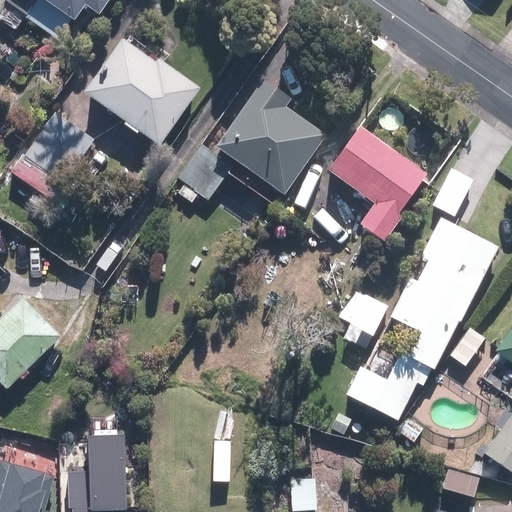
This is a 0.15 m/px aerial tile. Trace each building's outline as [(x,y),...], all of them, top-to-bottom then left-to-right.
[(116,0),(52,0),(83,21),(92,8),(105,17),(116,0)] [(165,146),(206,89),(165,60),(162,64),(129,40),(91,93),(165,146)] [(270,84),(224,146),(285,191),(326,136),(284,104),(289,98),(270,84)] [(100,142),(59,113),(16,173),(56,202),(100,142)] [(427,174),(363,129),(336,168),(384,201),(367,223),(384,235),(427,174)] [(231,165),(202,147),(183,177),(212,195),(231,165)] [(473,181),(453,170),(435,203),(454,214),(473,181)] [(496,249),(444,222),(358,387),(402,409),(416,382),(424,386),(496,249)] [(390,306),(365,293),(349,324),(375,337),(390,306)] [(67,338),(28,298),(0,326),(0,376),(13,390),(67,338)] [(488,337),(471,326),(451,356),(469,368),(488,337)] [(511,333),(501,350),(511,357),(511,333)] [(357,418),(336,407),(326,426),(347,437),(357,418)] [(428,429),(408,414),(396,430),(415,445),(428,429)] [(511,418),(490,452),(511,466),(511,418)] [(113,511),(113,504),(128,504),(126,434),(93,435),(94,472),(74,472),(74,511),(113,511)] [(0,511),(59,511),(61,508),(46,504),(56,470),(1,454),(0,459),(0,511)] [(447,468),(443,488),(479,496),(483,476),(447,468)] [(317,511),(319,478),(293,477),(291,511),(317,511)]
